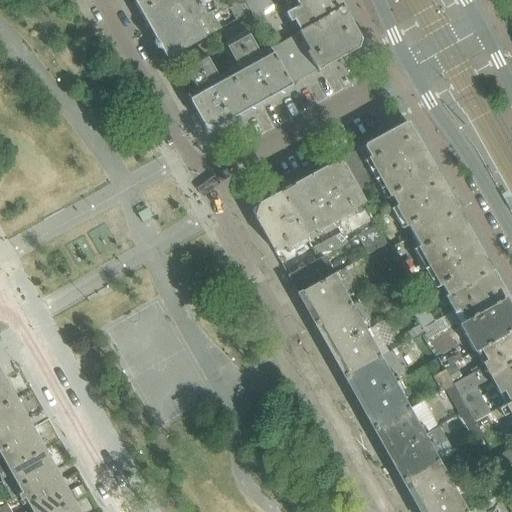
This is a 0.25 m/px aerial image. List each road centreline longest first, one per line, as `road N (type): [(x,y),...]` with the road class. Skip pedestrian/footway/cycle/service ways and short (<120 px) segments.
road 1 (residential): [(386,511),(202,184)]
road 2 (residential): [(2,293),(125,511)]
road 3 (residential): [(202,184),(410,70)]
road 4 (residential): [(202,184),(99,0)]
road 5 (secondary): [(410,70),(511,236)]
